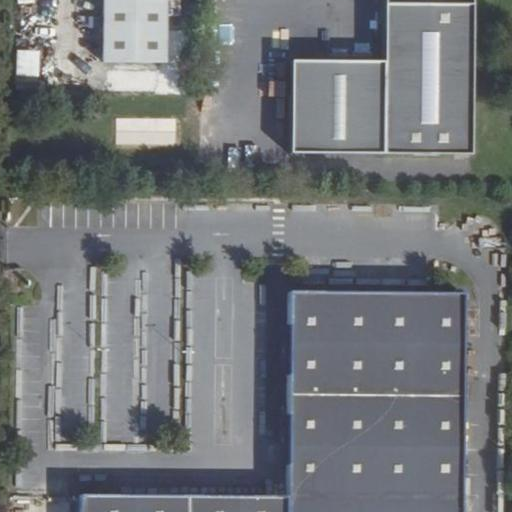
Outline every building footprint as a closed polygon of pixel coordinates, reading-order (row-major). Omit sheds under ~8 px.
[(164,65),(164,0),(102,0),(101,64),(164,65)] [(382,0),(382,65),(291,63),(290,154),(469,156),(471,0),(382,0)] [(38,78),(39,50),(17,49),(16,78),(38,78)] [(285,497),(285,511),(459,511),(462,295),(288,292),(285,497)] [(285,511),(285,497),(79,495),(78,511),(285,511)]
